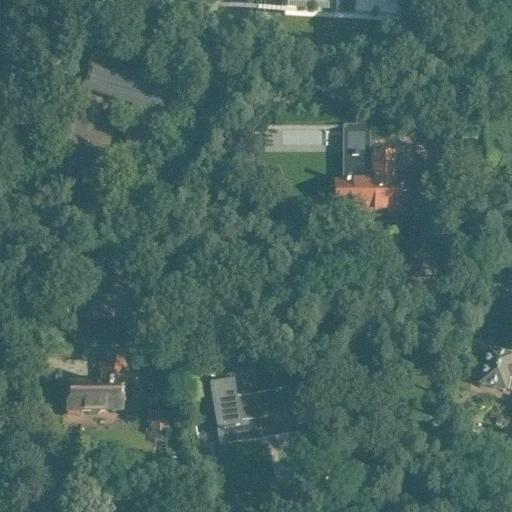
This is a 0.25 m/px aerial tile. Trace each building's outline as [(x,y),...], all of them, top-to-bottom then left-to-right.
[(80,90),(84,92),(65,152),(61,150),(60,152),(142,178),(141,182),(142,182),(170,97),(90,71),(84,90),(80,89),(80,90)] [(476,96),(481,108),(486,106),(490,114),(506,107),(501,97),(500,98),(496,87),(476,96)] [(359,136),(371,136),(370,120),(359,120),(359,136)] [(462,155),(439,155),(439,167),(463,167),(473,167),(473,141),(462,141),(462,155)] [(333,217),(337,217),(337,223),(360,223),(360,217),(399,217),(399,192),(415,192),(415,179),(393,179),(393,158),(373,158),(373,159),(345,159),(344,185),(333,185),(333,217)] [(507,381),(511,382),(511,366),(511,360),(511,359),(488,353),(480,386),(504,392),(507,381)] [(100,386),(66,387),(66,412),(122,412),(122,387),(126,387),(126,362),(100,363),(100,386)] [(233,385),(209,389),(216,434),(218,446),(271,437),(296,433),(297,438),(298,437),(287,393),(236,402),(233,385)] [(168,434),(167,414),(150,415),(151,435),(168,434)] [(477,453),(463,450),(435,444),(430,463),(473,472),(477,453)] [(198,497),(201,511),(216,509),(213,494),(198,497)] [(359,511),(375,511),(375,495),(359,496),(359,511)]
